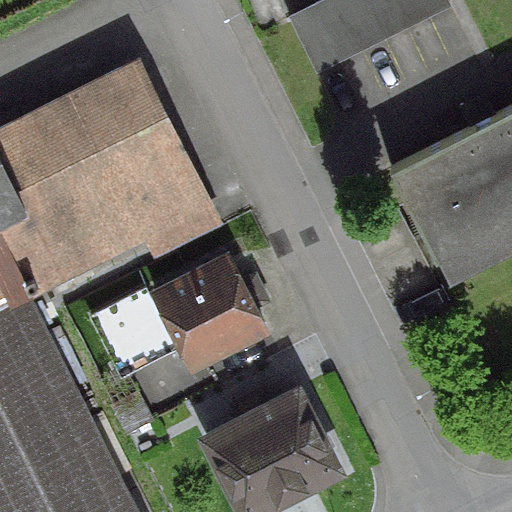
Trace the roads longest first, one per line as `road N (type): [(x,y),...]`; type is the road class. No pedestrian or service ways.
road 1 (residential): [(184,0),(439,511)]
road 2 (residential): [(0,59),(116,0)]
